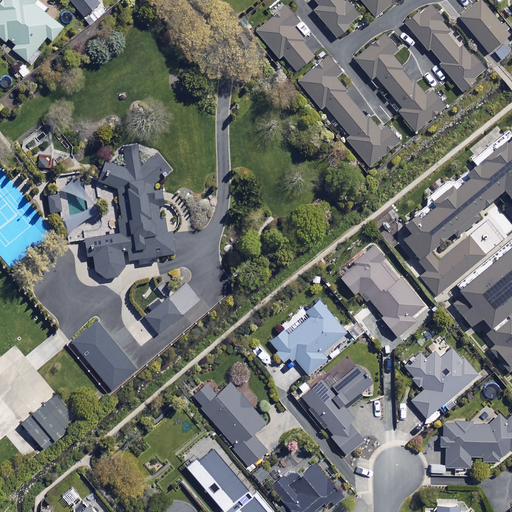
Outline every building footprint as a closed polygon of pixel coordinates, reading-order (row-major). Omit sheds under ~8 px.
[(0,0),(0,37),(5,41),(7,37),(15,44),(11,49),(26,60),(45,36),(51,40),(62,27),(42,10),(45,6),(37,0),(0,0)] [(69,0),(83,15),(97,3),(94,0),(69,0)] [(313,0),(318,5),(312,10),(334,36),(358,16),(345,0),(313,0)] [(357,0),(370,17),(395,0),(357,0)] [(508,34),(479,0),(478,0),(457,17),(486,52),(508,34)] [(449,27),(427,3),(403,24),(426,50),(428,48),(440,62),(437,64),(460,90),(484,69),(474,57),(471,59),(457,42),(454,44),(444,32),(449,27)] [(321,47),(311,35),(310,30),(301,19),(299,21),(285,4),(254,29),(277,57),(281,54),(294,69),(321,47)] [(396,50),(382,34),(352,59),(370,79),(374,76),(400,107),(396,111),(413,131),(443,106),(428,88),(422,94),(390,56),(396,50)] [(340,71),(326,53),(295,79),(319,108),(323,105),(347,134),(343,137),(366,166),(397,141),(384,124),(379,128),(370,117),(373,114),(365,104),(358,110),(332,78),(340,71)] [(511,133),(510,136),(511,138),(508,141),(506,139),(483,159),(485,161),(481,164),(480,162),(465,174),(469,178),(457,189),(453,184),(432,201),(437,206),(421,219),(417,214),(404,225),(410,232),(401,240),(426,270),(420,275),(437,296),(486,255),(470,236),(439,261),(430,251),(505,189),(511,197),(511,247),(460,291),(464,295),(453,304),(471,326),(477,321),(497,345),(492,350),(510,371),(511,369),(511,133)] [(121,145),(124,165),(104,160),(94,179),(115,188),(116,198),(114,199),(119,231),(83,237),(85,256),(92,256),(93,269),(103,276),(115,275),(123,265),(121,250),(125,250),(126,260),(138,259),(138,263),(153,261),(152,257),(160,256),(161,260),(175,258),(171,231),(166,232),(163,210),(158,211),(157,206),(163,205),(160,187),(151,188),(150,185),(169,169),(156,151),(153,154),(147,153),(137,154),(135,143),(121,145)] [(382,256),(372,244),(336,274),(358,300),(364,294),(381,315),(379,317),(395,336),(414,321),(409,315),(422,305),(399,277),(395,280),(378,259),(382,256)] [(163,278),(154,285),(163,296),(171,288),(163,278)] [(146,306),(149,310),(143,315),(157,332),(198,299),(184,282),(161,300),(158,297),(146,306)] [(290,362),(294,358),(306,373),(325,358),(320,351),(345,331),(319,297),(304,309),(308,314),(285,332),(282,328),(267,340),(282,359),(286,356),(290,362)] [(135,369),(96,320),(71,340),(110,389),(135,369)] [(407,376),(416,386),(418,384),(421,387),(409,398),(426,418),(477,373),(453,345),(439,356),(433,349),(425,356),(420,349),(403,364),(410,373),(407,376)] [(309,386),(303,380),(296,386),(301,392),(299,394),(310,406),(309,408),(331,434),(329,435),(345,454),(362,439),(346,421),(351,416),(342,406),(370,382),(354,364),(328,387),(319,377),(309,386)] [(238,390),(229,380),(214,393),(205,383),(190,395),(231,443),(229,445),(246,465),(265,449),(251,432),(266,419),(255,406),(259,403),(244,385),(238,390)] [(76,424),(56,398),(21,425),(41,451),(76,424)] [(504,418),(498,410),(484,421),(439,422),(439,445),(444,444),(445,466),(469,466),(469,455),(479,454),(484,460),(493,459),(511,445),(511,415),(510,413),(504,418)] [(274,511),(255,489),(251,493),(211,444),(185,466),(224,511),(274,511)] [(317,511),(315,509),(327,499),(331,505),(341,497),(313,460),(286,481),(281,475),(269,484),(291,511),(317,511)] [(443,462),(430,462),(430,471),(443,471),(443,462)] [(71,511),(93,511),(85,501),(71,511)]
